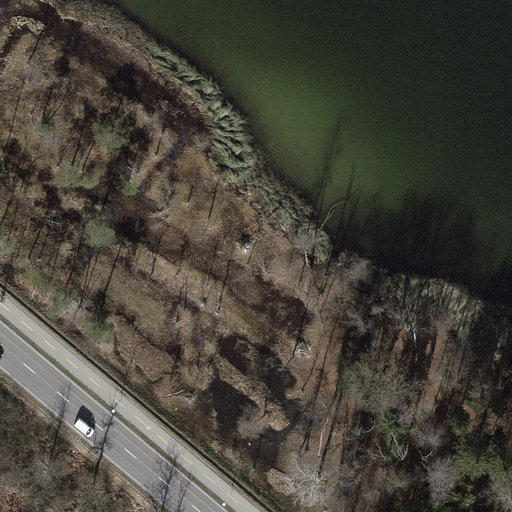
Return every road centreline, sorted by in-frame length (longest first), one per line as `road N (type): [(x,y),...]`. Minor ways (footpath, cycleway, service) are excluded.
road 1 (primary): [(199,511),(0,345)]
road 2 (track): [(511,471),(373,313)]
road 3 (track): [(427,367),(441,511)]
